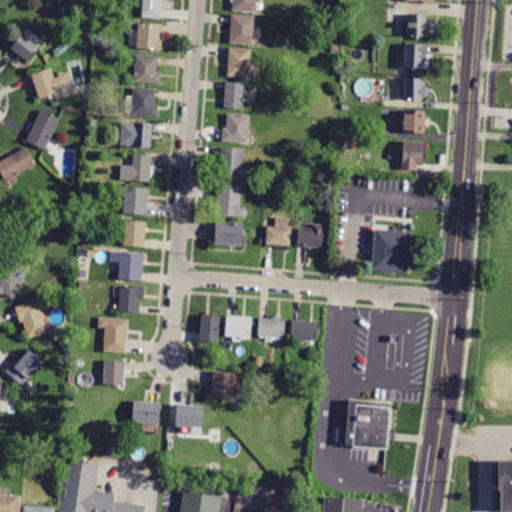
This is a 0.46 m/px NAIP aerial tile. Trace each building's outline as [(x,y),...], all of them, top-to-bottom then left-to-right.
[(163,0),(162,19),(142,18),(143,0),(163,0)] [(255,0),(255,12),(232,11),(233,0),(255,0)] [(435,24),(434,34),(426,34),(426,36),(407,36),(408,14),(427,15),(427,22),(435,22),(435,24)] [(232,15),(255,16),(254,29),(262,29),(261,38),(253,38),(252,45),(230,44),(232,15)] [(161,32),(160,39),(163,40),(162,52),(158,51),(158,50),(137,49),(137,46),(130,46),(131,30),(138,31),(139,23),(161,25),(161,32)] [(89,37),(83,34),(87,28),(92,31),(89,37)] [(22,34),(40,48),(29,62),(11,48),(22,34)] [(405,60),(405,44),(428,45),(428,54),(427,54),(427,60),(429,60),(429,69),(404,68),(405,60)] [(230,48),(252,49),(250,78),(228,76),(230,48)] [(136,66),(137,55),(159,57),(157,72),(161,73),(160,84),(135,82),(136,66)] [(51,68),(55,78),(67,74),(71,85),(59,89),(60,93),(40,100),(32,75),(51,68)] [(423,86),(426,86),(426,87),(429,87),(428,97),(426,97),(426,98),(423,97),(423,100),(404,100),(405,78),(423,78),(423,86)] [(243,109),(224,108),(226,82),(244,83),(243,109)] [(155,99),(155,105),(159,106),(158,117),(132,115),(132,114),(126,113),(127,96),(133,97),(134,88),(156,90),(155,99)] [(35,124),(41,110),(60,119),(45,150),(26,141),(35,124)] [(425,119),(425,134),(403,133),(404,110),(426,111),(425,119)] [(227,114),(250,115),(248,144),(222,142),(223,128),(227,128),(227,114)] [(152,132),(151,148),(120,145),(122,122),(153,124),(152,132)] [(416,169),(416,171),(402,170),(404,141),(424,143),(422,166),(417,165),(416,169)] [(6,182),(0,171),(0,161),(26,147),(36,165),(6,182)] [(242,179),(220,178),(222,147),(244,149),(242,179)] [(151,163),(151,165),(155,165),(154,174),(150,173),(150,182),(120,180),(121,165),(133,166),(133,155),(152,156),(151,163)] [(219,184),(242,186),(240,207),(247,208),(246,218),(217,216),(219,184)] [(147,215),(123,214),(125,187),(149,189),(147,215)] [(290,246),(266,244),(267,226),(276,227),(276,218),(288,219),(288,228),(291,228),(290,246)] [(144,246),(144,247),(124,246),(125,230),(117,229),(118,220),(146,222),(144,246)] [(243,247),(215,244),(217,222),(244,224),(243,247)] [(323,248),(312,247),(311,248),(296,247),(296,244),(297,244),(298,228),(312,229),(312,224),(325,225),(323,248)] [(408,273),(372,270),(376,229),(412,232),(408,273)] [(142,281),(119,279),(120,263),(110,262),(111,252),(144,255),(142,281)] [(25,280),(12,299),(4,293),(3,295),(0,293),(0,266),(9,253),(20,260),(12,271),(25,280)] [(140,313),(119,312),(120,286),(139,288),(139,286),(145,287),(144,300),(141,299),(140,313)] [(39,300),(45,317),(43,318),(48,332),(29,339),(23,322),(21,323),(15,308),(39,300)] [(202,315),(220,316),(218,343),(200,342),(202,315)] [(253,318),(251,338),(244,337),(243,342),(233,341),(233,337),(226,336),(227,315),(253,318)] [(126,353),(104,352),(106,328),(99,328),(100,317),(129,320),(126,353)] [(273,343),(266,342),(266,337),(258,337),(259,318),(286,319),(285,338),(273,337),(273,343)] [(318,322),(317,340),(291,339),(292,320),(318,322)] [(11,365),(18,356),(22,359),(30,350),(44,362),(23,386),(5,371),(11,365)] [(262,366),(254,365),(255,357),(263,358),(262,366)] [(124,386),(104,384),(106,360),(126,362),(124,386)] [(214,372),(235,373),(233,400),(212,398),(214,372)] [(395,435),(395,440),(388,440),(387,449),(353,447),(354,446),(346,445),(346,443),(337,443),(338,428),(348,429),(350,400),(377,402),(377,407),(390,407),(388,433),(395,433),(395,435)] [(161,403),(159,425),(133,423),(135,401),(161,403)] [(204,406),(202,428),(176,426),(177,404),(204,406)] [(498,510),(511,510),(511,460),(496,460),(496,490),(498,490),(498,510)] [(144,511),(60,511),(67,463),(99,467),(97,492),(116,495),(115,503),(145,507),(144,511)] [(236,495),(228,495),(229,486),(237,487),(236,495)] [(180,511),(183,492),(221,498),(218,511),(180,511)] [(361,511),(321,511),(323,492),(363,495),(361,511)] [(0,511),(0,495),(10,496),(21,497),(20,511),(0,511)] [(265,511),(267,496),(281,497),(281,495),(288,496),(288,497),(301,498),(299,511),(265,511)]
